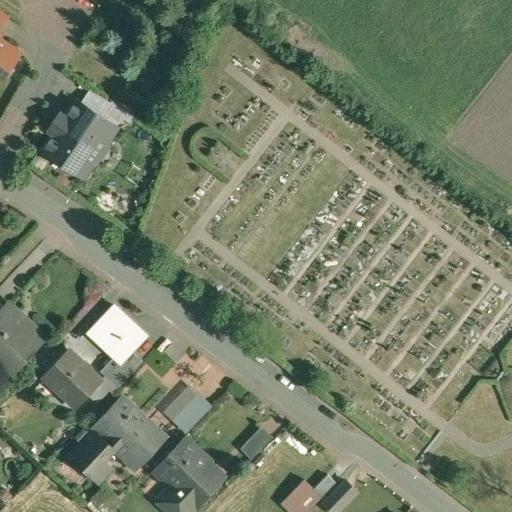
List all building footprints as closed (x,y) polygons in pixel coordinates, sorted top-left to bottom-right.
[(0,28),(9,15),(0,8),(0,28)] [(0,39),(0,76),(6,75),(21,54),(0,39)] [(78,101),(44,150),(84,177),(118,127),(78,101)] [(31,326),(21,316),(21,317),(9,304),(10,303),(9,303),(0,311),(0,351),(4,355),(1,359),(16,373),(47,339),(32,324),(31,326)] [(114,308),(86,338),(111,361),(120,370),(132,358),(148,340),(114,308)] [(102,380),(71,350),(46,377),(77,407),(102,380)] [(111,361),(101,371),(119,389),(141,366),(132,358),(120,370),(111,361)] [(200,397),(178,420),(187,429),(210,406),(200,397)] [(164,436),(125,399),(95,431),(115,449),(134,467),(164,436)] [(254,460),(277,438),(264,426),(242,448),(254,460)] [(95,431),(72,455),(99,481),(112,468),(104,460),(115,449),(95,431)] [(186,442),(160,470),(177,486),(162,502),(172,511),(189,511),(223,476),(186,442)] [(328,474),(313,490),(321,498),(336,482),(328,474)] [(347,480),(325,504),(333,511),(338,511),(358,491),(347,480)] [(110,511),(121,502),(107,487),(95,499),(107,511),(110,511)]
